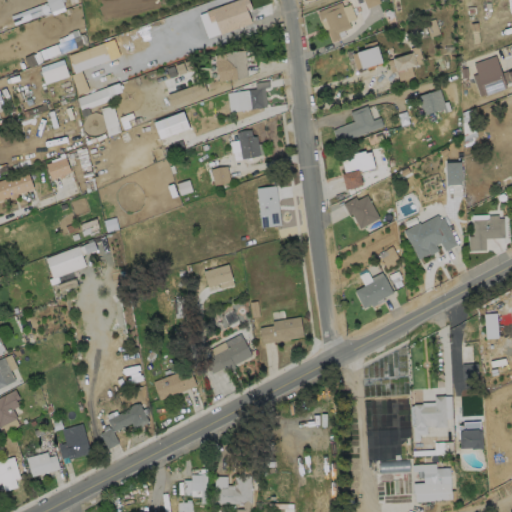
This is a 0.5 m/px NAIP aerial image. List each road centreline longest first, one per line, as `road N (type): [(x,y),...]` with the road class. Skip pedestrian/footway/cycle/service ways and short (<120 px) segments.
road 1 (tertiary): [(40,511),(511,270)]
road 2 (residential): [(329,362),(282,0)]
